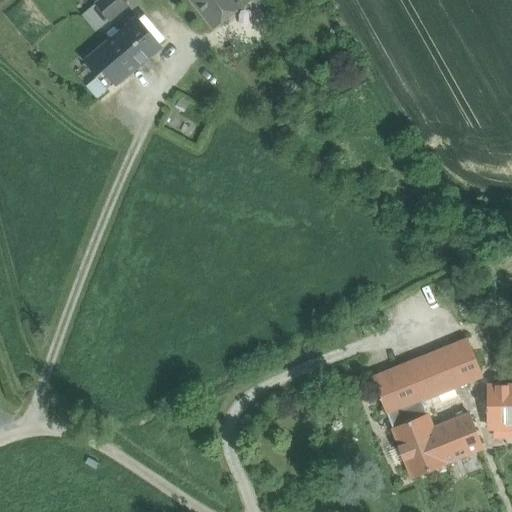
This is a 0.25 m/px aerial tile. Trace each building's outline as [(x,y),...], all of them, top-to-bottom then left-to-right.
[(128,5),(123,0),(102,0),(96,5),(109,20),(128,5)] [(204,0),(185,0),(193,9),(204,0)] [(233,0),(204,0),(193,9),(213,34),(242,10),(233,0)] [(162,47),(137,18),(105,46),(129,75),(162,47)] [(467,341),(373,377),(393,429),(428,415),(423,402),(482,379),(467,341)] [(511,372),(489,373),(489,427),(511,427),(511,372)] [(469,413),(433,427),(428,415),(393,429),(412,477),(482,449),(469,413)]
